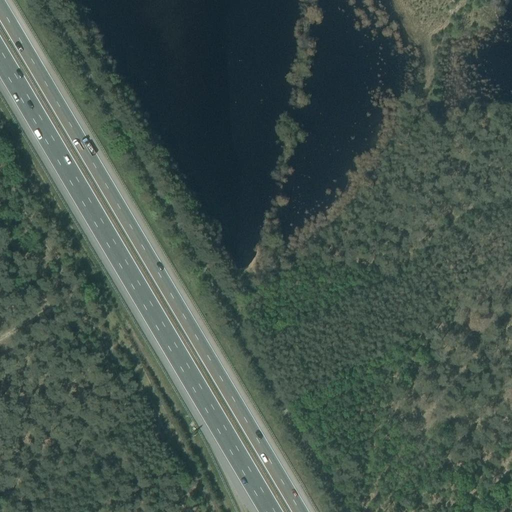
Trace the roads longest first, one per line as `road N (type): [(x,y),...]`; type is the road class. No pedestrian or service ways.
road 1 (motorway): [(300,511),(0,6)]
road 2 (motorway): [(0,57),(269,511)]
road 3 (track): [(0,173),(124,376),(146,393)]
